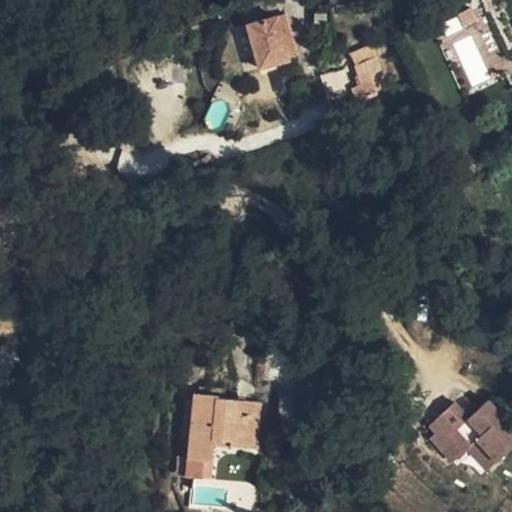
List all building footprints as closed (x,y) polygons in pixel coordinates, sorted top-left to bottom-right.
[(280,22),(272,24),(285,67),(293,65),(280,22)] [(272,24),(242,33),(255,76),(285,67),(272,24)] [(348,57),(352,70),(371,63),(367,50),(348,57)] [(371,63),(352,70),(359,90),(349,93),(352,104),(382,94),(371,63)] [(342,101),(334,76),(319,81),(327,106),(342,101)] [(120,174),(168,173),(168,149),(119,150),(120,174)] [(511,189),(502,194),(511,219),(511,189)] [(190,396),(189,403),(184,462),(199,464),(206,464),(208,449),(209,444),(227,446),(226,451),(253,453),(255,442),(252,442),(254,425),(256,406),(213,401),(213,398),(190,396)] [(299,399),(276,397),(274,422),(298,423),(299,399)] [(507,476),(511,468),(511,464),(502,458),(496,468),(507,476)] [(199,464),(184,462),(182,480),(198,482),(199,464)] [(511,468),(507,476),(496,468),(490,464),(473,491),(481,496),(474,506),(483,511),(509,511),(511,509),(511,468)] [(0,481),(0,504),(9,486),(0,481)]
